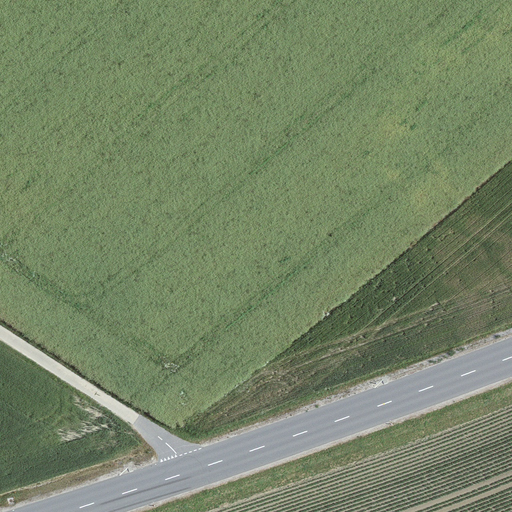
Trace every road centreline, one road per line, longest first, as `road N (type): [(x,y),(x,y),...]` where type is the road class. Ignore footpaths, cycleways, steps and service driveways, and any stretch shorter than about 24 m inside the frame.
road 1 (secondary): [(64,511),(511,355)]
road 2 (track): [(186,472),(168,442),(0,333)]
